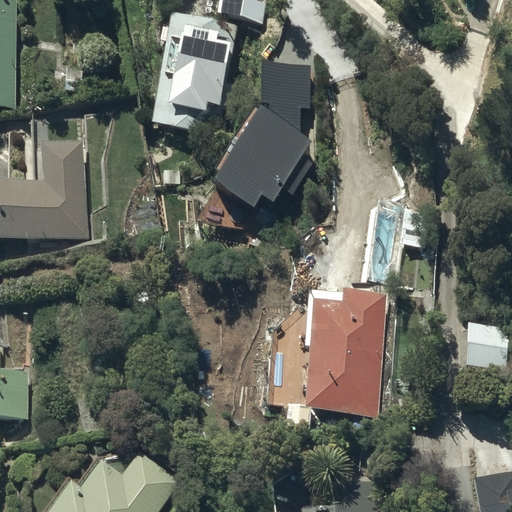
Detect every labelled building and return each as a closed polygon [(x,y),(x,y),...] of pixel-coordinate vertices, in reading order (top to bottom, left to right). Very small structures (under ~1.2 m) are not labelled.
[(17,0),(0,0),(0,111),(16,112),(17,0)] [(265,0),(221,0),(218,21),(261,28),(265,0)] [(238,28),(171,17),(153,128),(220,139),(238,28)] [(84,73),(65,72),(64,96),(83,97),(84,73)] [(312,152),(261,120),(215,194),(255,219),(262,207),(274,215),(285,197),(294,203),(314,172),(304,165),(312,152)] [(84,144),(42,146),(44,188),(0,190),(0,245),(90,240),(84,144)] [(385,305),(316,299),(306,414),(375,420),(385,305)] [(508,338),(467,337),(465,378),(507,379),(508,338)] [(2,342),(0,341),(0,423),(29,423),(29,374),(2,374),(2,342)] [(84,497),(77,489),(56,511),(174,511),(184,498),(141,465),(126,490),(103,470),(84,497)] [(511,511),(511,479),(476,489),(481,511),(511,511)]
